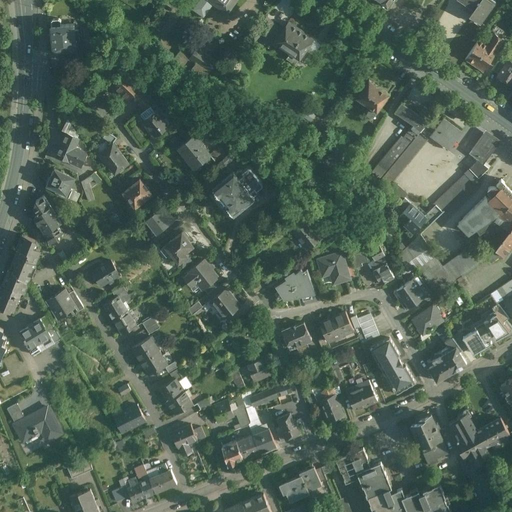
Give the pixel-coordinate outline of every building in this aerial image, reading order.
[(192,0),(192,1),(196,5),(193,8),(203,16),(213,2),(227,12),(236,0),(192,0)] [(494,3),(489,0),(459,0),(473,10),(469,16),(480,23),(494,3)] [(266,17),(248,37),(254,42),(261,34),(271,23),(272,22),(266,17)] [(74,26),(61,27),(61,21),(58,20),(53,20),(51,22),(51,27),(53,52),(76,50),(76,44),(79,43),(78,31),(75,31),(74,26)] [(313,39),(289,22),(283,31),(271,23),(261,34),(299,60),(313,39)] [(88,26),(80,26),(81,38),(89,38),(88,26)] [(487,45),(479,40),(480,39),(479,38),(465,60),(483,72),(504,40),(495,34),(487,45)] [(216,64),(197,50),(190,60),(189,60),(193,63),(192,65),(195,68),(191,72),(204,82),(216,64)] [(190,60),(180,53),(174,60),(184,67),(189,60),(190,60)] [(499,60),(493,70),(499,74),(506,64),(499,60)] [(511,62),(509,60),(506,64),(499,74),(497,76),(498,77),(497,79),(502,83),(504,81),(511,85),(511,83),(511,62)] [(391,82),(398,74),(384,64),(378,72),(391,82)] [(204,82),(191,72),(188,77),(201,85),(204,82)] [(128,73),(114,87),(127,99),(130,96),(140,86),(140,85),(128,73)] [(389,96),(369,82),(356,100),(371,110),(367,115),(367,118),(371,121),(374,119),(379,111),(389,96)] [(151,97),(140,86),(130,96),(141,107),(151,97)] [(418,116),(401,105),(394,115),(413,127),(418,122),(423,126),(426,121),(423,119),(429,111),(424,108),(418,116)] [(168,126),(156,110),(143,120),(156,136),(168,126)] [(384,115),(379,111),(374,119),(371,121),(369,124),(375,128),(384,115)] [(178,115),(171,122),(175,126),(182,119),(178,115)] [(78,135),(66,119),(61,130),(67,133),(77,137),(78,135)] [(461,133),(443,120),(435,132),(433,134),(429,140),(447,152),(449,150),(461,133)] [(413,127),(402,141),(410,146),(425,127),(423,126),(418,122),(413,127)] [(435,132),(427,125),(425,127),(433,134),(435,132)] [(380,183),(388,190),(429,139),(429,140),(433,134),(425,127),(410,146),(380,183)] [(116,137),(107,130),(103,136),(112,143),(113,142),(114,142),(117,138),(119,136),(117,135),(116,137)] [(500,142),(486,132),(476,146),(489,156),(500,142)] [(63,142),(75,147),(79,138),(77,137),(67,133),(63,142)] [(210,153),(197,137),(194,139),(191,136),(191,137),(185,142),(178,147),(183,154),(186,152),(197,165),(196,165),(197,166),(210,154),(211,154),(210,153)] [(401,140),(372,175),(380,183),(410,146),(402,141),(401,140)] [(75,147),(63,142),(56,156),(81,167),(87,153),(75,147)] [(114,142),(113,142),(112,143),(99,153),(115,174),(129,163),(114,142)] [(220,145),(210,153),(211,154),(210,154),(217,163),(218,162),(227,154),(220,145)] [(489,156),(476,146),(473,150),(473,151),(470,155),(478,161),(483,164),(486,160),(489,156)] [(227,154),(218,162),(222,167),(224,165),(225,165),(233,157),(236,155),(231,150),(227,154)] [(478,161),(470,170),(478,179),(488,169),(483,164),(478,161)] [(248,166),(243,170),(243,169),(239,169),(235,172),(234,170),(213,187),(220,197),(218,198),(224,206),(226,204),(233,213),(243,206),(244,206),(248,203),(248,202),(255,196),(253,195),(257,192),(258,188),(257,188),(262,184),(263,182),(260,178),(254,170),(251,166),(248,166)] [(74,178),(55,169),(51,178),(49,177),(46,183),(48,184),(47,185),(56,190),(55,192),(65,197),(74,178)] [(465,176),(430,209),(438,217),(478,179),(470,170),(464,175),(465,176)] [(140,178),(123,191),(129,198),(127,200),(133,208),(152,193),(148,188),(148,187),(145,183),(144,183),(140,178)] [(492,197),(489,200),(486,197),(458,224),(469,235),(475,231),(497,215),(498,216),(511,201),(511,193),(504,185),(505,184),(501,180),(498,183),(494,179),(491,183),(491,187),(488,190),(488,193),(492,197)] [(41,227),(57,216),(44,196),(36,201),(38,205),(34,207),(38,215),(35,217),(41,227)] [(404,200),(393,213),(399,218),(410,205),(404,200)] [(511,201),(498,216),(506,221),(511,225),(511,201)] [(424,218),(410,205),(399,218),(398,220),(414,234),(421,226),(419,224),(424,219),(425,218),(424,218)] [(164,206),(145,220),(156,234),(161,230),(175,220),(164,206)] [(438,217),(430,209),(431,210),(424,218),(425,218),(424,219),(425,220),(425,221),(430,226),(438,217)] [(497,215),(475,231),(480,237),(494,226),(499,231),(506,221),(498,216),(497,215)] [(57,216),(41,227),(44,232),(44,233),(51,244),(60,239),(57,236),(62,233),(57,225),(61,223),(57,216)] [(315,226),(308,217),(294,229),(308,246),(324,232),(317,224),(315,226)] [(511,228),(496,250),(500,253),(505,257),(511,247),(511,228)] [(161,230),(156,234),(151,237),(155,243),(165,235),(161,230)] [(184,230),(183,231),(182,231),(165,244),(165,245),(161,249),(166,256),(171,252),(183,267),(192,260),(185,252),(194,245),(188,238),(190,237),(184,230)] [(36,240),(22,235),(16,250),(19,251),(16,259),(15,258),(10,269),(27,282),(40,251),(33,248),(36,240)] [(420,235),(400,255),(401,280),(418,269),(435,257),(420,235)] [(362,243),(356,245),(356,248),(350,250),(355,267),(362,265),(362,262),(368,260),(362,243)] [(385,254),(379,243),(369,249),(375,259),(372,260),(375,265),(372,267),(374,269),(373,269),(381,283),(394,276),(383,255),(385,254)] [(472,247),(442,268),(453,283),(483,262),(472,247)] [(342,250),(318,257),(322,269),(329,267),(334,281),(346,277),(350,276),(346,265),(342,250)] [(500,253),(496,250),(494,254),(488,259),(491,264),(501,257),(499,255),(500,253)] [(442,268),(435,257),(418,269),(436,296),(453,283),(442,268)] [(204,258),(188,270),(190,272),(184,277),(191,286),(197,281),(203,289),(204,289),(214,281),(219,277),(212,269),(213,268),(212,268),(210,265),(204,258)] [(111,260),(92,272),(101,286),(120,274),(111,260)] [(312,281),(300,263),(290,270),(293,275),(279,285),(280,287),(279,287),(281,290),(282,289),(287,298),(312,281)] [(356,277),(352,263),(346,265),(350,276),(346,277),(347,279),(356,277)] [(8,269),(0,289),(0,308),(5,310),(6,308),(14,311),(21,292),(24,293),(28,283),(27,282),(10,269),(8,269)] [(267,282),(260,274),(251,281),(257,289),(267,282)] [(414,277),(394,292),(398,299),(399,301),(420,286),(414,277)] [(466,281),(463,277),(457,281),(461,287),(465,284),(466,281)] [(511,279),(491,294),(498,303),(511,294),(511,279)] [(214,281),(204,289),(208,293),(218,285),(214,281)] [(122,286),(112,292),(116,297),(119,295),(119,296),(126,291),(122,286)] [(420,286),(399,301),(401,303),(401,302),(406,309),(426,295),(420,286)] [(227,287),(210,300),(224,318),(241,305),(241,304),(240,305),(235,299),(236,298),(235,297),(234,298),(231,295),(232,294),(232,293),(231,294),(226,288),(227,287)] [(65,288),(46,300),(58,320),(68,314),(67,313),(76,307),(78,311),(84,308),(76,296),(71,299),(65,288)] [(116,297),(103,305),(113,320),(128,311),(119,296),(119,295),(116,297)] [(203,306),(198,301),(189,309),(192,315),(203,306)] [(435,304),(413,319),(423,333),(431,328),(431,329),(433,327),(433,326),(443,320),(438,313),(441,311),(435,304)] [(137,325),(128,311),(113,320),(122,335),(137,325)] [(346,311),(332,316),(340,335),(354,329),(346,311)] [(360,316),(366,339),(379,336),(372,312),(360,316)] [(61,338),(47,314),(40,318),(50,335),(55,342),(61,338)] [(153,316),(143,323),(146,329),(156,322),(153,316)] [(332,316),(319,322),(327,340),(340,335),(332,316)] [(34,323),(20,332),(34,354),(40,350),(36,343),(50,335),(40,318),(34,322),(34,323)] [(290,348),(311,340),(303,321),(282,329),(290,348)] [(156,322),(146,329),(149,334),(160,327),(156,322)] [(480,323),(474,327),(467,332),(468,334),(463,337),(473,354),(492,342),(480,323)] [(319,328),(314,330),(319,341),(324,339),(319,328)] [(72,331),(61,338),(65,344),(75,337),(72,331)] [(150,336),(132,348),(140,361),(159,350),(150,336)] [(461,350),(452,337),(445,342),(448,347),(450,350),(456,346),(459,351),(461,350)] [(391,338),(372,349),(396,394),(415,383),(391,338)] [(456,346),(450,350),(448,347),(441,351),(453,372),(466,364),(459,351),(456,346)] [(159,350),(140,361),(149,375),(167,363),(159,350)] [(441,351),(434,355),(437,359),(432,361),(434,365),(429,368),(437,381),(453,372),(441,351)] [(268,356),(248,365),(253,378),(254,382),(275,373),(268,356)] [(175,361),(165,367),(168,372),(178,366),(175,361)] [(248,365),(240,369),(243,375),(247,373),(250,379),(253,378),(248,365)] [(343,379),(339,368),(333,370),(337,382),(343,379)] [(184,370),(179,373),(182,378),(186,376),(187,375),(184,370)] [(238,370),(229,373),(239,388),(245,386),(238,370)] [(176,379),(159,389),(167,402),(188,389),(192,386),(186,376),(182,378),(178,381),(176,379)] [(511,377),(496,387),(506,403),(508,403),(511,400),(511,377)] [(378,401),(369,380),(358,385),(366,406),(377,401),(378,401)] [(292,381),(274,387),(278,396),(295,390),(292,381)] [(128,384),(118,389),(121,395),(131,390),(128,384)] [(358,385),(357,385),(346,390),(355,410),(355,411),(356,410),(366,406),(358,385)] [(256,395),(255,395),(259,404),(278,396),(274,387),(256,395)] [(188,389),(167,402),(175,414),(184,409),(185,409),(193,404),(188,397),(192,395),(188,389)] [(317,402),(312,389),(306,392),(311,405),(317,402)] [(244,394),(241,395),(246,409),(253,406),(259,404),(255,395),(256,395),(254,390),(244,394)] [(335,394),(319,401),(328,422),(344,415),(335,394)] [(241,395),(228,400),(234,414),(236,413),(242,427),(251,424),(246,409),(241,395)] [(207,397),(197,403),(200,409),(199,410),(211,404),(207,397)] [(228,400),(212,406),(219,422),(234,416),(234,414),(228,400)] [(17,403),(7,408),(13,419),(23,414),(17,403)] [(137,405),(122,413),(121,411),(113,414),(122,433),(122,432),(145,421),(137,405)] [(47,406),(15,424),(23,440),(24,440),(24,439),(42,429),(47,439),(48,439),(61,432),(47,406)] [(293,420),(290,413),(277,418),(282,431),(286,439),(301,433),(295,419),(293,420)] [(477,430),(467,413),(456,418),(458,421),(451,424),(459,440),(456,442),(465,458),(468,456),(474,466),(483,462),(482,460),(490,455),(486,447),(491,444),(482,427),(477,430)] [(431,414),(420,419),(418,419),(415,420),(415,422),(415,423),(411,425),(429,465),(438,461),(437,458),(448,453),(431,414)] [(500,417),(482,427),(491,444),(509,434),(500,417)] [(191,424),(172,432),(182,455),(191,452),(189,448),(187,443),(197,439),(194,431),(191,424)] [(154,426),(143,430),(147,438),(157,434),(154,426)] [(206,437),(201,426),(195,429),(196,431),(194,431),(197,439),(198,441),(206,437)] [(269,428),(253,434),(260,453),(272,448),(272,447),(276,446),(269,428)] [(42,429),(24,439),(24,440),(23,440),(19,443),(26,455),(50,442),(48,439),(47,439),(42,429)] [(286,439),(282,431),(277,433),(281,442),(287,440),(286,439)] [(509,434),(491,444),(495,450),(511,440),(511,434),(511,433),(509,434)] [(253,434),(237,440),(236,440),(244,459),(249,457),(259,452),(259,453),(260,453),(253,434)] [(236,440),(225,445),(223,441),(221,442),(228,465),(244,459),(236,440)] [(350,453),(336,459),(345,483),(359,478),(372,510),(375,509),(376,511),(407,511),(408,511),(407,511),(451,511),(439,483),(431,486),(423,490),(424,492),(420,494),(418,490),(405,496),(402,488),(398,490),(391,492),(389,488),(392,487),(381,461),(370,466),(368,461),(369,461),(363,448),(350,453)] [(88,458),(67,468),(72,479),(93,470),(88,458)] [(159,474),(149,479),(155,493),(177,483),(171,469),(168,471),(165,464),(156,468),(159,474)] [(144,465),(135,468),(138,474),(146,470),(145,466),(144,465)] [(326,465),(321,467),(321,469),(322,469),(324,474),(329,472),(326,465)] [(297,477),(279,485),(283,494),(286,493),(290,502),(309,493),(308,491),(322,485),(321,482),(316,471),(314,466),(299,473),(301,477),(297,478),(297,477)] [(321,469),(316,471),(321,482),(327,480),(324,474),(322,469),(321,469)] [(493,469),(482,474),(497,506),(498,506),(506,497),(493,469)] [(147,471),(146,470),(138,474),(137,474),(137,475),(138,475),(139,477),(142,475),(144,481),(140,483),(143,490),(138,492),(141,499),(155,493),(149,479),(147,471)] [(138,483),(136,478),(128,481),(129,484),(124,487),(125,489),(127,488),(131,496),(133,502),(141,499),(138,492),(143,490),(140,483),(138,483)] [(124,487),(112,492),(116,502),(131,496),(127,488),(125,489),(124,487)] [(90,489),(70,497),(75,511),(99,511),(97,507),(100,506),(98,500),(95,501),(90,489)] [(270,511),(263,494),(242,503),(246,511),(270,511)] [(350,511),(345,498),(334,503),(338,511),(350,511)] [(242,502),(225,509),(225,511),(246,511),(242,503),(242,502)]
